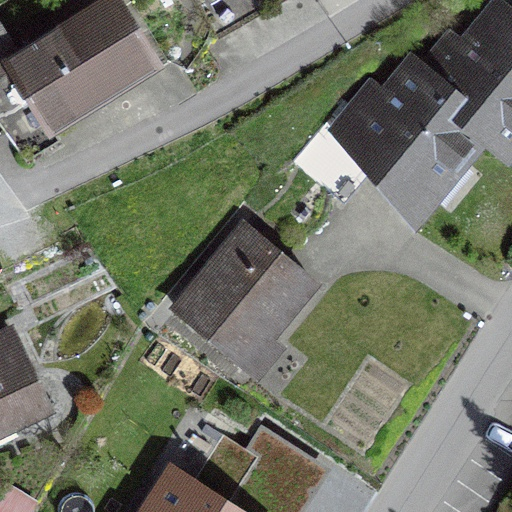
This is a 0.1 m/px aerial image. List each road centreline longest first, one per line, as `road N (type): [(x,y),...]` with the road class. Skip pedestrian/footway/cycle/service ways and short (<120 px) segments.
road 1 (residential): [(386,0),(52,184),(0,200)]
road 2 (residential): [(398,511),(511,338)]
